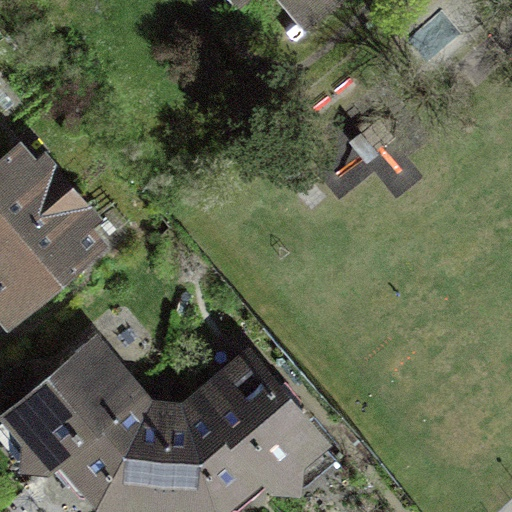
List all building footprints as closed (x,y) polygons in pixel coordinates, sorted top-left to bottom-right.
[(225,0),(238,14),(254,0),(268,0),(309,46),(360,0),(225,0)] [(0,245),(73,184),(32,135),(0,161),(0,245)] [(73,184),(0,245),(0,327),(6,335),(108,250),(95,234),(107,224),(73,184)] [(57,462),(137,392),(99,345),(3,421),(29,449),(27,475),(57,462)] [(253,358),(200,399),(262,481),(310,502),(309,473),(340,449),(253,358)] [(157,511),(166,407),(147,406),(137,392),(57,462),(105,511),(106,511),(157,511)] [(236,511),(262,481),(200,399),(191,407),(166,407),(157,511),(236,511)]
